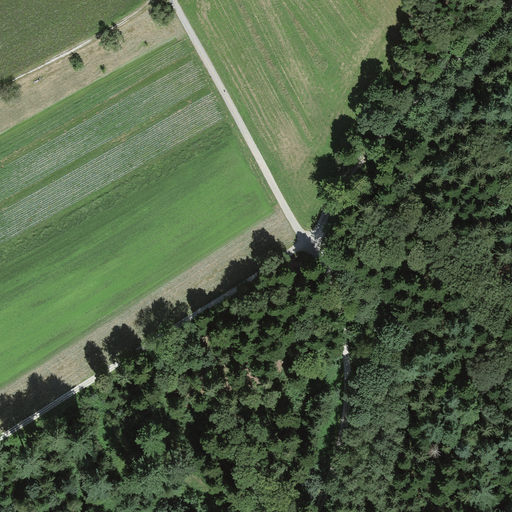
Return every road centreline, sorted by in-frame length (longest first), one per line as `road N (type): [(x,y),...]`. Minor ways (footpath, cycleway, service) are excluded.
road 1 (track): [(0,438),(303,240)]
road 2 (track): [(303,240),(353,158),(511,1)]
road 3 (track): [(317,511),(339,452),(347,338),(319,259),(303,240)]
road 4 (track): [(303,240),(175,0)]
road 5 (track): [(0,87),(145,0)]
